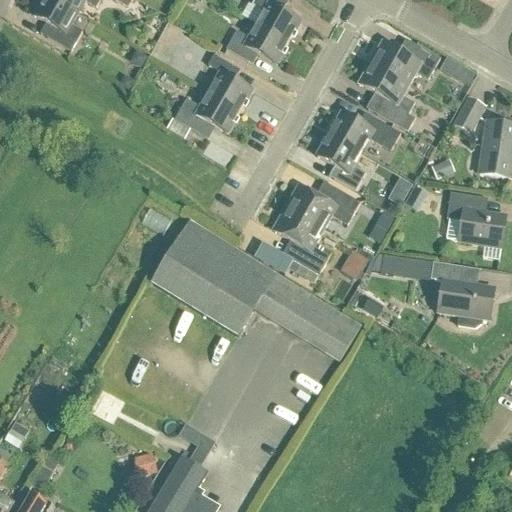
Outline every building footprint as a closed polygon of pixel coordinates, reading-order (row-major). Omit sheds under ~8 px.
[(78,17),(47,0),(44,0),(33,19),(53,31),(47,42),(71,55),(82,35),(71,29),(78,17)] [(47,0),(78,17),(84,5),(96,12),(102,0),(47,0)] [(132,1),(130,0),(113,0),(112,3),(127,12),(132,1)] [(257,28),(288,47),(300,25),(278,12),(284,1),(282,0),(256,0),(252,8),(264,15),(257,28)] [(288,47),(257,28),(249,42),(236,35),(226,53),(248,66),(253,56),(275,68),(288,47)] [(122,57),(165,76),(175,54),(133,34),(122,57)] [(382,46),(370,67),(409,89),(415,77),(427,84),(440,63),(415,49),(409,61),(382,46)] [(208,98),(239,116),(252,94),(229,81),(235,72),(213,59),(208,69),(220,77),(208,98)] [(409,89),(370,67),(358,88),(385,103),(376,118),(407,136),(415,122),(408,118),(414,107),(402,100),(409,89)] [(455,68),(448,81),(467,92),(474,79),(463,73),(455,68)] [(123,77),(116,89),(128,95),(134,84),(123,77)] [(186,103),(174,124),(172,123),(167,132),(185,142),(190,133),(198,137),(205,125),(227,138),(239,116),(208,98),(200,111),(186,103)] [(471,139),(485,112),(467,103),(453,129),(471,139)] [(401,137),(391,132),(369,119),(364,129),(341,117),(329,138),(360,156),(368,143),(390,156),(401,137)] [(511,183),(511,177),(511,129),(486,126),(478,178),(511,183)] [(360,156),(329,138),(317,160),(339,173),(333,183),(355,195),(365,177),(353,170),(360,156)] [(446,183),(468,187),(474,150),(453,146),(446,183)] [(299,190),(287,213),(323,234),(331,220),(347,229),(360,207),(334,192),(326,206),(299,190)] [(501,252),(505,220),(478,216),(480,201),(450,197),(446,223),(461,225),(458,245),(484,249),(501,252)] [(323,234),(287,213),(274,235),(300,250),(288,273),(314,287),(331,257),(316,248),(323,234)] [(376,229),(387,235),(393,223),(382,217),(376,229)] [(339,366),(360,331),(189,226),(151,287),(237,340),(253,313),(339,366)] [(352,254),(340,275),(357,285),(369,264),(352,254)] [(482,324),(489,325),(494,292),(477,290),(480,274),(433,267),(430,283),(442,285),(437,317),(459,321),(457,330),(475,332),(482,328),(482,324)] [(369,302),(361,314),(375,322),(382,310),(369,302)] [(150,349),(162,331),(152,324),(140,342),(150,349)] [(101,397),(91,417),(106,424),(116,405),(101,397)] [(24,442),(10,433),(4,444),(18,452),(24,442)] [(202,441),(187,465),(199,472),(213,448),(202,441)] [(0,452),(0,481),(13,461),(0,452)] [(153,456),(134,461),(134,472),(139,482),(158,477),(153,456)] [(42,470),(53,477),(60,465),(49,459),(42,470)] [(204,497),(197,493),(207,477),(199,472),(187,465),(181,462),(151,511),(220,511),(202,501),(204,497)] [(490,496),(501,504),(509,494),(498,485),(490,496)] [(0,511),(10,511),(14,506),(0,497),(0,511)] [(22,511),(42,511),(45,508),(31,499),(22,511)]
